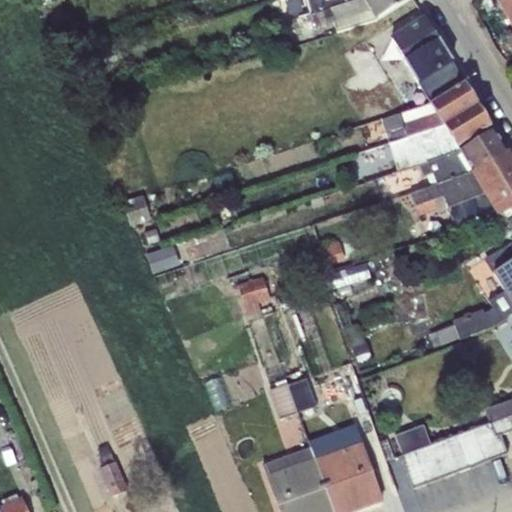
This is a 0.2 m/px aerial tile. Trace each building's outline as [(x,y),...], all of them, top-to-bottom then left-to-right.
[(309,15),(303,0),(283,0),(276,3),(284,24),(309,15)] [(303,0),(309,15),(309,16),(360,0),(303,0)] [(360,0),(309,16),(313,29),(333,23),(337,34),(375,21),(408,0),(360,0)] [(511,0),(497,0),(499,2),(497,3),(511,29),(511,0)] [(176,21),(164,24),(166,34),(196,25),(193,14),(175,18),(176,21)] [(424,20),(390,40),(430,105),(464,83),(424,20)] [(464,83),(430,105),(380,121),(388,146),(444,128),(477,105),(464,83)] [(444,128),(388,146),(396,173),(418,166),(458,153),(457,150),(491,127),(477,105),(444,128)] [(458,153),(418,166),(422,178),(426,177),(429,187),(469,173),(506,151),(493,130),(458,153)] [(469,173),(429,187),(409,193),(414,208),(443,197),(448,211),(454,228),(494,213),(497,218),(511,208),(511,161),(506,151),(469,173)] [(143,195),(122,202),(130,228),(151,222),(143,195)] [(443,197),(414,208),(418,218),(437,211),(438,215),(448,211),(443,197)] [(490,271),(511,258),(511,241),(483,259),(490,271)] [(337,242),(315,251),(317,256),(320,255),(324,268),(344,262),(337,242)] [(172,247),(145,256),(151,276),(179,267),(172,247)] [(511,258),(490,271),(503,293),(488,302),(493,310),(483,315),(482,310),(451,323),(453,327),(436,333),(441,346),(458,339),(459,342),(496,326),(507,319),(511,316),(511,258)] [(365,265),(322,278),(327,294),(370,281),(365,265)] [(262,279),(236,287),(249,323),(263,318),(258,305),(269,302),(262,279)] [(358,325),(344,330),(357,366),(371,362),(358,325)] [(340,379),(321,386),(327,402),(346,395),(340,379)] [(305,380),(287,387),(297,414),(315,407),(305,380)] [(297,414),(287,387),(285,381),(274,385),(276,389),(268,391),(278,420),(297,414)] [(489,425),(511,416),(511,400),(483,410),(489,425)] [(511,416),(489,425),(401,458),(412,489),(506,455),(499,437),(511,431),(511,416)] [(423,426),(394,437),(401,456),(430,445),(423,426)] [(340,449),(313,459),(331,511),(350,511),(381,501),(356,432),(337,439),(340,449)] [(106,446),(97,450),(101,458),(98,459),(100,468),(98,469),(100,474),(98,475),(110,499),(126,491),(106,446)] [(331,511),(313,459),(309,449),(262,466),(278,511),(331,511)] [(0,511),(26,511),(21,498),(0,508),(0,511)]
